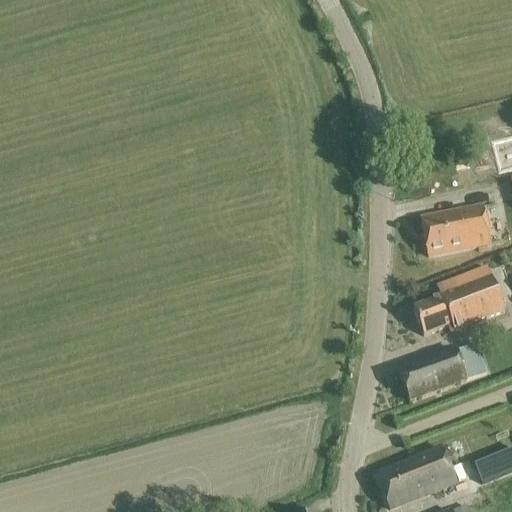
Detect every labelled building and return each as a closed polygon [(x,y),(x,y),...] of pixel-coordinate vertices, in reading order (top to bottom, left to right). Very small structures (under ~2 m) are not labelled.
[(428,258),(447,254),(490,246),(483,209),(420,221),(428,258)] [(486,269),(455,281),(472,326),(503,314),(486,269)] [(450,334),(472,326),(455,281),(436,289),(441,299),(413,310),(423,337),(448,328),(450,334)] [(464,384),(452,351),(398,372),(409,404),(464,384)] [(497,430),(482,436),(487,451),(502,445),(497,430)] [(441,449),(376,476),(390,511),(456,484),(441,449)] [(511,451),(481,464),(488,482),(511,472),(511,451)]
